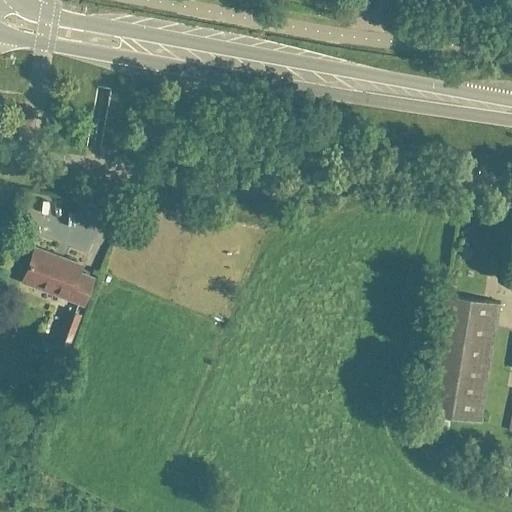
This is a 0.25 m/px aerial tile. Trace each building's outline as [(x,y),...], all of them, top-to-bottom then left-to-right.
[(473,223),(461,231),(469,244),(482,237),(473,223)] [(93,277),(81,273),(79,272),(81,265),(35,247),(23,279),(84,302),(93,277)] [(479,420),(499,302),(440,291),(419,410),(479,420)] [(63,356),(80,313),(69,310),(53,352),(63,356)] [(445,442),(450,419),(437,416),(432,439),(445,442)] [(511,487),(511,471),(463,455),(456,476),(510,495),(511,487)]
